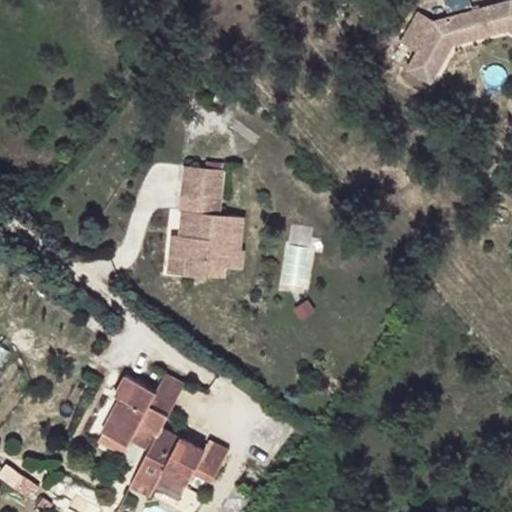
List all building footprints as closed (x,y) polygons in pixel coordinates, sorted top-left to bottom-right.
[(444,0),(447,9),(471,4),(470,0),(444,0)] [(511,3),(436,23),(422,17),(405,45),(421,57),(412,72),(439,85),(459,48),(510,34),(511,35),(511,3)] [(241,248),(244,216),(220,213),(225,168),(185,164),(182,195),(190,196),(203,197),(201,211),(188,210),(183,209),(180,234),(173,234),(171,255),(188,257),(186,274),(208,277),(208,274),(225,276),(226,267),(242,268),(244,249),(241,248)] [(201,211),(203,197),(190,196),(188,210),(201,211)] [(163,426),(186,383),(165,373),(157,390),(127,375),(116,395),(121,397),(103,431),(129,445),(132,439),(135,433),(154,443),(163,426)] [(213,481),(230,450),(210,439),(205,448),(163,426),(154,443),(151,449),(135,479),(155,489),(165,470),(189,482),(194,471),(213,481)] [(129,445),(103,431),(98,439),(124,454),(129,445)] [(154,443),(135,433),(132,439),(151,449),(154,443)] [(30,498),(38,487),(23,476),(15,487),(30,498)] [(155,489),(135,479),(132,485),(151,496),(155,489)]
